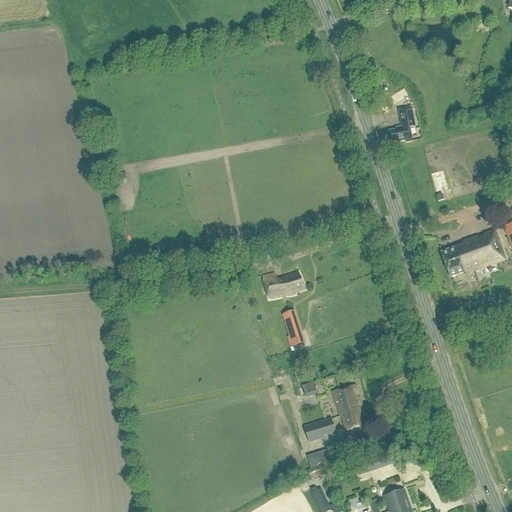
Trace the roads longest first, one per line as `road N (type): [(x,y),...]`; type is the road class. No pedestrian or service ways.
road 1 (track): [(382,227),(254,268),(0,294)]
road 2 (primary): [(498,511),(398,223)]
road 3 (primary): [(398,223),(319,0)]
